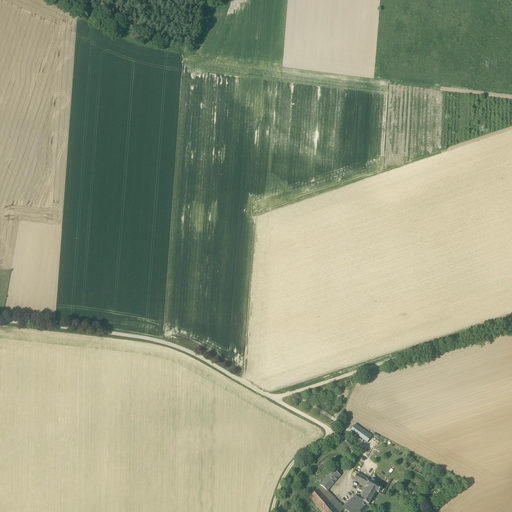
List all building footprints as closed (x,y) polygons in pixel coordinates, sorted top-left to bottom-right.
[(351,431),(367,443),(372,436),(356,424),(351,431)] [(340,476),(334,470),(333,470),(320,485),(327,491),(340,476)] [(366,486),(369,481),(357,474),(354,479),(366,486)] [(367,487),(375,491),(378,493),(381,488),(369,481),(366,486),(367,487)] [(375,491),(367,487),(360,500),(369,505),(375,491)] [(319,490),(320,490),(319,489),(309,498),(309,499),(310,499),(320,510),(329,502),(319,490)] [(329,502),(320,510),(321,511),(341,511),(345,509),(340,504),(339,504),(334,498),(329,502)] [(358,499),(346,511),(363,511),(364,511),(365,511),(368,507),(369,505),(360,500),(358,499)]
